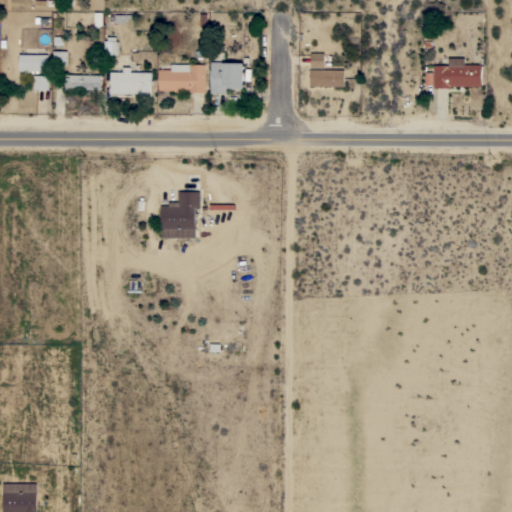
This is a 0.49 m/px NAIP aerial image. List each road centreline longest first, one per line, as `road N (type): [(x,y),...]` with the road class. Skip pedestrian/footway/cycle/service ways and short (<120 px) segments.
road 1 (secondary): [(0,142),(511,145)]
road 2 (residential): [(283,144),(284,511)]
road 3 (residential): [(282,12),(283,144)]
